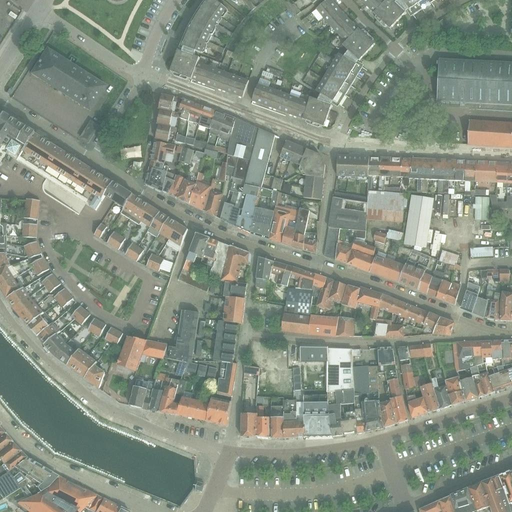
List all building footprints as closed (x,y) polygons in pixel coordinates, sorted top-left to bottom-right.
[(187,36),(183,47),(202,54),(205,47),(222,54),(223,52),(224,50),(207,42),(210,35),(214,29),(230,39),(232,36),(233,34),(217,24),(221,18),(226,10),(241,23),(245,18),(222,0),(209,0),(204,6),(198,16),(192,26),(187,36)] [(230,0),(233,3),(233,2),(235,0),(241,0),(252,11),(254,10),(256,8),(248,0),(265,0),(230,0)] [(338,7),(331,0),(328,0),(316,10),(323,19),(338,7)] [(385,0),(372,0),(366,6),(374,14),(386,1),(385,0)] [(398,5),(392,0),(387,0),(386,1),(374,14),(390,30),(406,13),(398,5)] [(401,0),(404,3),(413,16),(435,0),(401,0)] [(301,13),(293,3),(289,6),(297,16),(301,13)] [(344,15),(338,7),(323,19),(330,27),(344,15)] [(351,22),(344,15),(330,27),(339,35),(351,22)] [(312,26),(305,18),(301,22),(308,30),(312,26)] [(359,29),(351,22),(339,35),(346,42),(359,29)] [(367,37),(359,29),(346,42),(343,46),(359,61),(375,45),(367,37)] [(46,49),(30,74),(90,112),(106,86),(46,49)] [(179,51),(177,57),(171,73),(192,80),(198,63),(200,58),(179,51)] [(316,91),(339,106),(345,96),(351,87),(357,77),(362,68),(339,54),(335,61),(321,53),(320,55),(318,57),(332,66),(328,73),(323,79),(310,71),(308,73),(307,75),(321,84),(316,91)] [(440,60),(438,102),(460,103),(465,103),(470,103),(511,105),(511,63),(461,61),(459,61),(452,61),(450,61),(443,60),(440,60)] [(208,67),(198,63),(192,80),(202,84),(208,67)] [(218,70),(208,67),(202,84),(212,87),(218,70)] [(228,74),(218,70),(212,87),(222,91),(228,74)] [(15,71),(9,81),(16,85),(22,76),(15,71)] [(238,78),(228,74),(222,91),(232,95),(238,78)] [(249,81),(238,78),(232,95),(243,98),(249,81)] [(269,88),(258,85),(252,102),(263,105),(269,88)] [(279,92),(269,88),(263,105),(273,109),(279,92)] [(289,96),(279,92),(273,109),(283,113),(289,96)] [(162,95),(161,101),(159,110),(171,112),(172,112),(173,102),(179,103),(181,99),(177,97),(176,98),(162,95)] [(299,99),(289,96),(283,113),(293,116),(299,99)] [(332,106),(311,98),(309,103),(303,120),(324,127),(332,106)] [(309,103),(299,99),(293,116),(303,120),(309,103)] [(193,103),(183,100),(179,110),(183,112),(180,119),(188,122),(189,114),(193,103)] [(204,107),(193,103),(189,114),(188,122),(199,125),(200,121),(204,107)] [(215,111),(204,107),(200,121),(199,125),(203,127),(207,129),(211,130),(215,111)] [(171,112),(159,110),(160,110),(157,125),(159,125),(170,127),(172,116),(177,118),(178,113),(172,112),(171,112)] [(226,115),(215,111),(211,130),(209,136),(212,137),(211,138),(217,141),(218,139),(219,136),(226,115)] [(5,114),(0,121),(0,157),(3,152),(18,162),(21,158),(81,197),(93,204),(91,208),(96,211),(105,196),(107,197),(106,196),(114,184),(115,184),(114,183),(113,183),(36,134),(37,133),(27,128),(5,114)] [(236,119),(226,115),(219,136),(218,139),(230,143),(230,140),(236,119)] [(259,130),(236,119),(230,140),(230,143),(228,154),(228,155),(251,161),(259,130)] [(511,123),(469,121),(468,145),(511,148),(511,123)] [(81,138),(88,143),(99,127),(91,122),(81,138)] [(159,125),(156,140),(168,143),(170,132),(176,133),(176,128),(170,127),(159,125)] [(259,129),(259,130),(251,161),(245,185),(261,189),(262,188),(275,136),(259,129)] [(195,140),(186,138),(185,144),(194,146),(195,140)] [(207,144),(196,141),(194,146),(205,149),(206,149),(207,145),(207,144)] [(155,142),(151,162),(164,165),(167,154),(174,156),(176,147),(166,144),(155,142)] [(297,146),(287,142),(280,157),(291,162),(297,146)] [(307,150),(297,146),(291,162),(300,166),(301,166),(307,150)] [(194,152),(183,149),(181,154),(179,162),(190,165),(194,152)] [(218,152),(214,151),(206,149),(205,149),(204,154),(204,157),(217,160),(218,152)] [(319,155),(307,150),(301,166),(306,177),(324,179),(326,166),(319,155)] [(228,155),(227,163),(227,166),(231,167),(230,171),(235,172),(230,191),(234,192),(243,194),(239,209),(240,209),(239,216),(240,217),(237,228),(252,235),(257,209),(260,196),(261,189),(245,185),(251,161),(228,155)] [(338,156),(338,157),(337,177),(369,178),(369,176),(370,158),(338,156)] [(381,158),(370,158),(369,176),(369,178),(369,186),(368,192),(372,192),(372,179),(379,180),(379,177),(381,158)] [(391,159),(381,158),(379,177),(379,180),(379,187),(378,193),(389,193),(389,188),(385,188),(385,181),(385,180),(390,180),(391,159)] [(402,159),(391,159),(390,180),(401,180),(401,178),(402,159)] [(412,159),(402,159),(401,178),(405,178),(404,186),(409,187),(410,179),(412,159)] [(423,160),(412,159),(410,179),(418,180),(417,193),(422,193),(423,160)] [(434,160),(423,160),(422,193),(427,193),(428,180),(433,180),(434,160)] [(445,161),(434,160),(433,180),(439,181),(438,194),(443,194),(445,161)] [(455,161),(445,161),(443,194),(449,194),(449,181),(455,181),(455,161)] [(466,162),(455,161),(455,181),(460,181),(460,185),(465,186),(465,182),(466,162)] [(164,165),(151,162),(146,184),(163,192),(166,178),(167,172),(167,173),(169,168),(164,166),(164,165)] [(476,162),(466,162),(465,182),(476,182),(476,162)] [(487,163),(476,162),(476,182),(486,183),(487,163)] [(227,163),(223,163),(219,181),(225,183),(227,170),(227,166),(227,163)] [(498,163),(487,163),(486,183),(497,183),(498,163)] [(508,164),(498,163),(497,183),(504,183),(504,188),(508,188),(508,186),(507,186),(508,164)] [(167,173),(167,172),(166,178),(163,192),(169,195),(175,181),(175,182),(177,177),(167,173)] [(204,175),(199,173),(196,185),(195,185),(190,205),(204,212),(211,188),(201,184),(204,175)] [(185,180),(177,177),(175,182),(175,181),(169,195),(177,199),(185,181),(185,180)] [(324,179),(306,177),(305,187),(323,189),(324,179)] [(271,189),(280,191),(283,181),(274,178),(271,189)] [(214,179),(211,188),(204,212),(216,218),(216,217),(219,208),(222,195),(214,192),(216,185),(215,185),(217,180),(214,179)] [(298,191),(300,182),(292,180),(290,189),(298,191)] [(195,185),(185,181),(177,199),(190,205),(195,185)] [(111,200),(114,202),(124,208),(121,214),(133,195),(120,187),(115,184),(114,184),(106,196),(107,197),(111,200)] [(323,189),(305,187),(304,198),(322,201),(323,189)] [(269,211),(264,210),(257,209),(252,235),(259,237),(270,240),(275,211),(276,205),(278,193),(273,192),(273,191),(269,190),(262,188),(261,189),(260,196),(271,199),(269,211)] [(243,194),(234,192),(233,196),(238,197),(235,207),(234,207),(229,224),(237,228),(240,217),(239,216),(240,209),(239,209),(243,194)] [(400,194),(389,193),(378,193),(372,192),(368,192),(368,198),(368,203),(367,220),(403,223),(404,212),(405,195),(404,195),(400,194)] [(134,195),(133,195),(121,214),(130,220),(142,201),(133,196),(134,195)] [(238,197),(233,196),(230,205),(225,204),(223,211),(221,220),(229,224),(234,207),(235,207),(238,197)] [(432,199),(413,196),(406,245),(425,248),(432,199)] [(496,196),(490,196),(493,209),(499,209),(497,203),(496,196)] [(446,197),(436,197),(436,217),(446,217),(446,197)] [(460,197),(450,197),(450,217),(460,217),(460,197)] [(476,205),(474,205),(474,210),(476,210),(476,221),(490,222),(490,198),(476,197),(476,205)] [(345,200),(340,199),(334,198),(333,198),(328,228),(329,228),(329,229),(340,230),(366,233),(367,220),(368,203),(362,202),(356,201),(351,200),(345,200)] [(27,199),(26,206),(39,208),(40,201),(27,199)] [(151,207),(142,201),(130,220),(139,226),(142,222),(151,207)] [(291,215),(287,228),(283,245),(294,248),(297,235),(297,230),(299,215),(290,213),(291,209),(276,205),(275,211),(291,215)] [(160,213),(151,207),(142,222),(151,228),(160,213)] [(299,215),(297,230),(297,235),(294,248),(303,251),(304,240),(305,233),(305,232),(308,218),(310,212),(300,209),(299,215)] [(291,215),(275,211),(270,240),(283,245),(287,228),(291,215)] [(38,214),(25,212),(24,219),(37,220),(38,214)] [(169,218),(160,213),(151,228),(160,234),(169,218)] [(178,224),(169,218),(160,234),(169,240),(178,224)] [(94,235),(100,239),(107,228),(101,224),(94,235)] [(188,230),(178,224),(169,240),(167,244),(180,252),(181,247),(188,230)] [(340,230),(329,229),(328,236),(339,237),(340,230)] [(376,241),(376,248),(383,251),(388,238),(393,239),(403,241),(403,234),(389,231),(387,235),(380,233),(380,231),(378,231),(378,232),(376,232),(374,238),(375,241),(376,241)] [(107,244),(113,247),(120,236),(114,232),(107,244)] [(319,235),(305,232),(305,233),(304,240),(303,251),(316,254),(317,243),(319,235)] [(187,260),(183,269),(189,272),(190,272),(194,263),(197,256),(207,260),(208,257),(204,255),(210,240),(197,235),(187,260)] [(126,240),(120,236),(113,247),(119,251),(126,240)] [(339,237),(328,236),(326,243),(338,245),(338,241),(339,237)] [(356,237),(355,241),(352,249),(353,249),(347,265),(357,268),(370,273),(375,258),(374,258),(376,248),(365,244),(366,239),(356,237)] [(403,241),(393,239),(391,245),(401,249),(401,247),(402,247),(403,241)] [(210,240),(204,255),(208,257),(207,260),(209,260),(206,266),(213,269),(213,268),(213,267),(218,255),(215,253),(219,242),(210,240)] [(338,241),(338,245),(337,252),(336,261),(347,265),(353,249),(352,249),(342,246),(342,242),(338,241)] [(39,248),(37,242),(24,247),(27,253),(39,248)] [(231,247),(219,242),(215,253),(218,255),(213,268),(213,269),(212,270),(210,275),(221,281),(222,281),(225,270),(225,269),(228,256),(229,256),(231,247)] [(338,245),(326,243),(325,250),(337,252),(338,245)] [(125,255),(131,259),(138,248),(132,244),(125,255)] [(249,254),(231,247),(229,256),(228,256),(225,269),(225,270),(222,281),(226,282),(237,283),(241,264),(250,265),(251,256),(249,254)] [(41,255),(39,248),(27,253),(29,259),(41,255)] [(144,251),(138,248),(131,259),(137,262),(144,251)] [(494,257),(493,249),(469,250),(470,258),(494,257)] [(337,252),(325,250),(324,257),(336,261),(337,252)] [(442,263),(447,265),(450,266),(455,267),(456,264),(457,265),(459,260),(458,260),(459,257),(443,252),(440,262),(442,263)] [(0,254),(0,269),(10,266),(10,263),(6,254),(0,254)] [(147,267),(153,269),(158,257),(152,255),(147,267)] [(386,259),(377,255),(375,258),(370,273),(379,276),(386,259)] [(173,256),(169,265),(178,269),(181,259),(173,256)] [(164,260),(158,257),(153,269),(159,272),(164,260)] [(46,264),(43,258),(31,265),(34,271),(46,264)] [(259,258),(259,262),(256,279),(256,287),(269,289),(269,281),(271,274),(274,262),(259,258)] [(396,263),(386,259),(379,276),(389,280),(396,263)] [(405,266),(398,283),(407,286),(408,287),(417,264),(416,264),(408,260),(405,266)] [(287,266),(274,262),(271,274),(278,276),(276,284),(282,286),(287,266)] [(405,266),(396,263),(389,280),(398,283),(405,266)] [(447,265),(442,263),(441,266),(437,265),(433,277),(434,277),(428,295),(437,299),(443,280),(447,265)] [(49,270),(46,264),(34,271),(38,276),(49,270)] [(417,264),(408,287),(410,288),(419,291),(425,274),(427,268),(419,265),(417,264)] [(11,266),(10,266),(0,269),(0,286),(0,288),(14,279),(7,268),(11,267),(11,266)] [(293,268),(287,266),(282,286),(288,287),(290,278),(293,268)] [(302,271),(293,268),(290,278),(297,280),(295,290),(301,290),(303,281),(301,280),(302,271)] [(189,272),(183,269),(179,281),(184,283),(189,272)] [(509,282),(509,270),(500,270),(500,282),(509,282)] [(316,275),(302,271),(301,280),(303,281),(301,290),(313,291),(313,297),(314,297),(314,295),(315,295),(315,287),(313,286),(313,284),(316,275)] [(195,274),(190,272),(189,272),(184,283),(190,286),(195,274)] [(57,280),(52,274),(42,283),(46,288),(57,280)] [(200,276),(195,274),(190,286),(196,288),(200,276)] [(434,277),(433,277),(425,274),(419,291),(428,295),(434,277)] [(327,279),(316,275),(313,284),(313,286),(315,287),(315,295),(314,295),(314,297),(320,299),(322,289),(324,289),(327,279)] [(206,279),(200,276),(196,288),(201,290),(206,279)] [(21,291),(14,279),(0,288),(8,299),(21,291)] [(212,281),(206,279),(201,290),(207,293),(212,281)] [(335,281),(327,279),(324,289),(322,289),(320,299),(317,307),(324,309),(323,311),(325,312),(326,310),(335,281)] [(61,285),(57,280),(46,288),(51,293),(61,285)] [(452,284),(443,280),(437,299),(446,302),(451,287),(452,284)] [(348,286),(335,281),(326,310),(330,311),(333,302),(335,303),(343,305),(348,286)] [(237,283),(226,282),(225,287),(224,297),(245,300),(248,284),(237,283)] [(460,287),(452,284),(451,287),(446,302),(455,306),(460,287)] [(468,284),(467,291),(461,309),(472,313),(478,298),(479,296),(480,288),(468,284)] [(360,290),(348,286),(343,305),(356,309),(357,302),(360,290)] [(367,290),(360,288),(360,290),(357,302),(374,306),(371,321),(376,322),(377,319),(380,307),(382,295),(367,290)] [(25,289),(21,291),(8,299),(14,310),(30,298),(25,289)] [(69,294),(64,289),(55,298),(59,303),(69,294)] [(295,290),(288,289),(288,297),(286,307),(285,307),(282,331),(281,331),(309,335),(311,317),(313,297),(313,291),(301,290),(295,290)] [(501,304),(501,311),(501,321),(511,322),(511,321),(511,289),(507,289),(506,294),(503,293),(501,304)] [(488,300),(488,302),(484,318),(499,321),(499,311),(501,295),(496,294),(494,304),(491,303),(492,292),(487,291),(486,299),(488,300)] [(73,299),(69,294),(59,303),(63,308),(73,299)] [(389,298),(382,295),(380,307),(385,309),(389,298)] [(37,306),(30,298),(14,310),(22,319),(37,306)] [(396,300),(389,298),(385,309),(392,312),(396,300)] [(488,302),(478,298),(472,313),(484,318),(488,302)] [(235,301),(226,300),(223,322),(223,323),(238,325),(238,324),(242,325),(245,302),(235,301)] [(403,303),(396,300),(392,312),(398,315),(403,303)] [(409,306),(403,303),(398,315),(405,317),(409,306)] [(44,314),(37,306),(22,319),(29,327),(41,316),(44,314)] [(416,308),(409,306),(405,317),(411,320),(416,308)] [(72,317),(77,321),(86,311),(80,307),(72,317)] [(423,311),(416,308),(411,320),(419,323),(423,311)] [(91,316),(86,311),(77,321),(82,325),(91,316)] [(182,311),(179,332),(177,348),(167,347),(164,359),(180,362),(187,364),(189,364),(191,365),(198,323),(199,313),(182,311)] [(429,313),(423,311),(419,323),(424,325),(425,324),(429,313)] [(45,313),(44,314),(41,316),(29,327),(38,337),(50,327),(50,326),(53,324),(54,323),(45,313)] [(441,318),(429,313),(425,324),(424,325),(435,330),(433,335),(450,336),(455,323),(441,318)] [(339,319),(338,319),(311,317),(309,335),(337,337),(339,319)] [(355,320),(338,317),(338,319),(339,319),(337,337),(353,338),(355,320)] [(88,331),(94,334),(100,322),(94,319),(88,331)] [(106,326),(100,322),(94,334),(100,337),(106,326)] [(219,322),(218,331),(218,333),(237,335),(238,325),(223,323),(223,322),(219,322)] [(60,332),(53,324),(50,326),(50,327),(38,337),(45,345),(57,335),(60,332)] [(373,338),(386,338),(388,325),(376,324),(375,324),(373,338)] [(392,325),(391,325),(388,325),(386,338),(404,338),(404,326),(392,325)] [(105,340),(111,343),(117,331),(111,328),(105,340)] [(123,334),(117,331),(111,343),(117,346),(123,334)] [(237,335),(218,333),(217,342),(236,345),(237,335)] [(57,335),(45,345),(55,357),(66,345),(57,335)] [(148,341),(128,337),(118,366),(137,372),(143,355),(148,341)] [(66,345),(55,357),(68,366),(77,353),(80,350),(81,348),(71,341),(66,345)] [(164,360),(164,359),(167,347),(168,345),(148,341),(143,355),(164,360)] [(502,361),(501,341),(491,342),(493,358),(493,361),(493,370),(498,368),(503,367),(502,361)] [(511,364),(511,341),(501,341),(502,361),(503,367),(507,366),(511,364)] [(236,345),(217,342),(215,352),(234,354),(236,345)] [(474,359),(473,342),(458,343),(458,354),(459,362),(459,371),(459,372),(464,371),(470,369),(475,367),(474,359)] [(482,359),(481,342),(473,342),(474,359),(475,367),(478,366),(480,365),(483,364),(482,359)] [(493,358),(491,342),(481,342),(482,359),(486,359),(493,358)] [(433,357),(431,344),(423,345),(425,357),(425,358),(433,357)] [(425,357),(423,345),(416,346),(418,357),(421,356),(421,357),(425,357)] [(328,347),(301,347),(301,362),(328,362),(328,393),(335,392),(354,390),(353,376),(353,368),(352,356),(352,351),(352,350),(328,351),(328,347)] [(398,348),(401,366),(411,365),(408,347),(398,348)] [(398,380),(395,365),(393,348),(378,349),(379,367),(380,374),(385,373),(387,382),(389,381),(398,380)] [(89,356),(80,350),(77,353),(68,366),(77,373),(89,356)] [(234,354),(215,352),(214,362),(222,362),(233,364),(234,354)] [(98,363),(89,356),(77,373),(86,379),(95,366),(98,363)] [(218,387),(217,395),(222,396),(232,398),(233,390),(234,382),(237,364),(235,364),(233,364),(222,362),(221,370),(219,380),(218,387)] [(197,366),(191,365),(189,364),(187,374),(195,375),(197,366)] [(413,373),(411,365),(401,366),(403,374),(413,373)] [(95,366),(86,379),(100,389),(105,374),(95,366)] [(207,368),(199,366),(197,376),(205,377),(207,368)] [(245,366),(244,374),(259,375),(259,368),(245,366)] [(488,373),(480,376),(478,366),(475,367),(470,369),(473,379),(477,377),(478,380),(480,379),(486,396),(495,393),(489,377),(488,373)] [(363,367),(353,368),(353,376),(354,390),(354,396),(358,396),(361,396),(365,433),(369,432),(371,432),(375,431),(377,430),(384,429),(384,428),(382,416),(380,404),(380,402),(371,402),(371,400),(380,399),(377,374),(380,374),(379,367),(368,367),(363,367)] [(505,372),(503,367),(498,368),(504,390),(511,386),(511,381),(508,371),(505,372)] [(217,370),(209,368),(207,378),(215,379),(217,370)] [(504,390),(498,368),(493,370),(495,375),(489,377),(495,393),(504,390)] [(473,379),(470,369),(464,371),(467,380),(464,380),(462,376),(458,377),(459,378),(467,402),(479,398),(473,379)] [(171,376),(158,373),(156,379),(169,383),(160,413),(177,415),(179,404),(186,382),(181,381),(178,381),(170,379),(171,376)] [(415,388),(414,378),(413,373),(403,374),(406,390),(415,388)] [(477,377),(473,379),(479,398),(486,396),(480,379),(478,380),(477,377)] [(467,402),(459,378),(446,382),(447,386),(453,406),(467,402)] [(169,383),(156,379),(155,385),(162,387),(161,391),(154,389),(154,390),(153,390),(153,391),(151,398),(152,399),(149,411),(150,411),(160,413),(169,383)] [(439,389),(436,379),(431,380),(432,384),(440,410),(453,406),(447,386),(439,389)] [(401,396),(398,380),(389,381),(387,382),(385,382),(387,396),(389,396),(390,399),(401,396)] [(440,410),(432,384),(421,388),(424,398),(429,413),(440,410)] [(153,391),(135,387),(130,406),(149,411),(152,399),(151,398),(153,391)] [(354,390),(335,392),(328,393),(327,393),(328,399),(328,400),(333,437),(343,436),(342,417),(340,405),(355,404),(355,402),(354,390)] [(179,404),(177,415),(186,417),(191,399),(193,393),(183,391),(182,397),(180,404),(179,404)] [(417,400),(415,395),(407,397),(410,407),(413,419),(429,413),(424,398),(417,400)] [(358,396),(354,396),(355,402),(355,404),(356,412),(358,434),(359,434),(361,433),(365,433),(361,396),(358,396)] [(404,407),(401,396),(390,399),(391,402),(397,424),(408,421),(404,407)] [(201,402),(191,399),(186,417),(198,419),(201,402)] [(212,399),(211,404),(207,422),(227,426),(231,402),(212,399)] [(328,399),(304,400),(304,401),(304,403),(305,417),(305,438),(333,437),(329,406),(328,400),(328,399)] [(284,439),(284,401),(284,406),(272,407),(272,439),(284,439)] [(297,401),(284,401),(284,439),(297,438),(297,412),(297,403),(297,401)] [(211,404),(201,402),(198,419),(207,422),(211,404)] [(391,402),(380,404),(382,416),(384,428),(394,425),(397,424),(391,402)] [(297,403),(297,412),(297,438),(305,438),(305,417),(304,403),(297,403)] [(256,406),(256,415),(258,415),(257,437),(258,437),(260,438),(272,439),(272,418),(263,418),(264,406),(256,406)] [(358,434),(356,412),(343,414),(343,417),(342,417),(343,436),(358,434)] [(258,415),(256,415),(242,414),(242,437),(257,437),(258,415)] [(0,451),(12,443),(4,434),(0,437),(0,451)] [(20,452),(12,443),(0,451),(0,460),(3,465),(20,452)] [(453,460),(464,457),(462,450),(451,452),(453,460)] [(0,467),(0,477),(8,472),(26,458),(20,452),(3,465),(0,467)] [(434,459),(436,466),(449,462),(447,455),(434,459)] [(38,465),(26,458),(8,472),(13,478),(17,475),(19,473),(24,478),(23,480),(24,481),(28,477),(38,465)] [(58,477),(38,465),(28,477),(24,481),(29,484),(30,482),(39,487),(36,490),(39,494),(43,493),(58,477)] [(403,476),(416,474),(414,468),(402,471),(403,476)] [(249,470),(248,484),(271,486),(272,471),(249,470)] [(8,472),(0,477),(0,495),(3,499),(20,489),(20,488),(18,485),(13,478),(8,472)] [(499,477),(509,505),(511,511),(511,478),(510,472),(509,473),(507,473),(499,477)] [(39,494),(17,504),(28,511),(80,511),(85,508),(96,496),(59,477),(58,477),(43,493),(39,494)] [(511,511),(509,505),(499,477),(482,484),(490,507),(492,511),(511,511)] [(199,482),(198,482),(195,491),(196,491),(196,490),(202,492),(205,485),(198,483),(199,482)] [(490,507),(482,484),(451,497),(455,511),(477,511),(490,507)] [(96,496),(85,508),(91,511),(118,511),(121,508),(103,499),(96,496)] [(455,511),(451,497),(439,502),(442,511),(455,511)] [(279,511),(288,511),(288,503),(280,502),(279,511)] [(442,511),(439,502),(420,510),(420,511),(442,511)]
